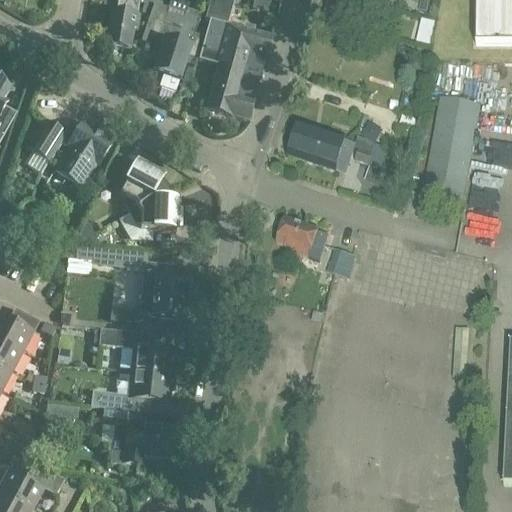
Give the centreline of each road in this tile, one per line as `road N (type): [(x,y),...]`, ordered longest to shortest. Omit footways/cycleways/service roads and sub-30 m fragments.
road 1 (residential): [(205,511),(203,389),(220,277),(250,184)]
road 2 (residential): [(250,184),(61,64)]
road 3 (residential): [(250,184),(297,0)]
